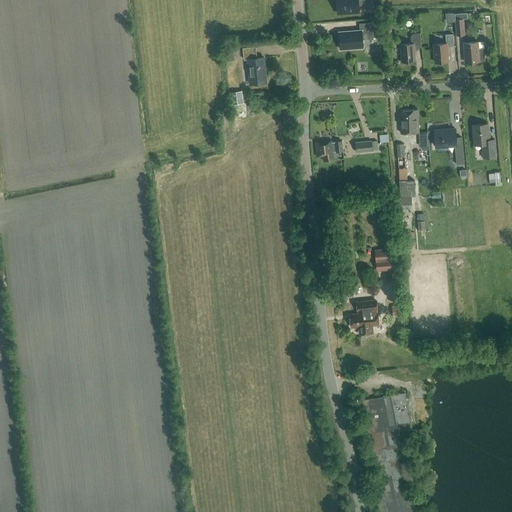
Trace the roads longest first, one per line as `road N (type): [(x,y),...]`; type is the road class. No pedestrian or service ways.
road 1 (tertiary): [(359,511),(323,340),(305,92)]
road 2 (unclassified): [(305,92),(511,85)]
